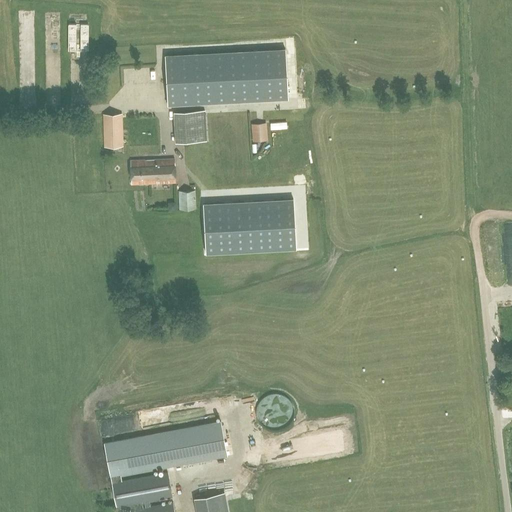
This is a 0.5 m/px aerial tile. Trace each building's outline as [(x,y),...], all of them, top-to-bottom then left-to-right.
[(47,13),(48,91),(63,91),(62,12),(47,13)] [(37,37),(21,38),(21,64),(32,64),(32,77),(38,77),(37,37)] [(70,45),(72,58),(73,58),(76,77),(85,76),(80,44),(70,45)] [(285,49),(165,55),(168,105),(288,98),(285,49)] [(206,141),(204,110),(174,112),(176,142),(206,141)] [(104,146),(122,146),(121,114),(103,114),(104,146)] [(264,131),(255,131),(255,140),(264,139),(264,131)] [(175,182),(174,158),(130,160),(131,184),(175,182)] [(196,209),(195,190),(178,191),(179,209),(196,209)] [(293,198),(203,203),(206,253),(296,248),(293,198)] [(493,249),(499,245),(496,239),(490,242),(493,249)] [(263,426),(267,429),(273,430),(278,430),(284,429),(288,426),(292,422),(294,417),(295,410),(293,404),(290,398),(284,394),(278,392),(271,392),(265,395),(261,399),(258,404),(256,410),(257,416),(259,421),(263,426)] [(111,477),(167,467),(228,456),(222,421),(104,442),(111,477)] [(172,496),(168,472),(112,482),(117,511),(175,511),(173,502),(150,506),(149,501),(172,496)] [(195,498),(197,511),(228,511),(224,492),(195,498)]
